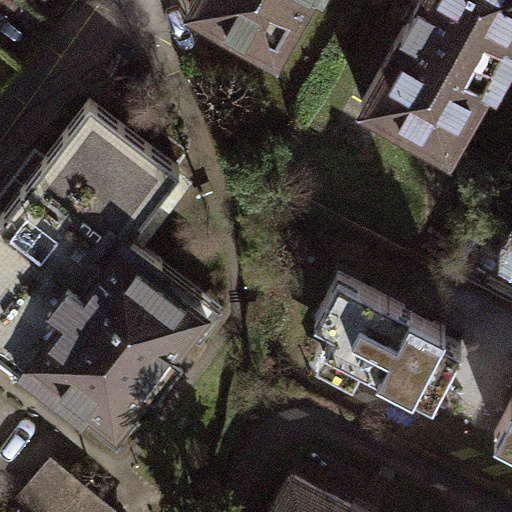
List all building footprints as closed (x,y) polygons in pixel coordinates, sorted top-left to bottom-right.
[(183,0),(182,2),(267,50),(294,0),(183,0)] [(511,0),(410,0),(356,98),(441,146),(479,79),(488,84),(510,43),(502,38),(511,19),(511,0)] [(171,163),(82,96),(0,203),(0,354),(5,358),(102,431),(165,348),(199,304),(148,265),(154,257),(120,231),(134,211),(171,163)] [(433,332),(437,325),(330,269),(307,314),(327,325),(312,353),(347,371),(352,360),(424,398),(453,342),(433,332)] [(511,381),(486,430),(511,443),(511,381)] [(63,511),(79,493),(40,460),(14,492),(38,511),(63,511)] [(363,511),(284,471),(262,511),(363,511)] [(102,511),(79,493),(63,511),(102,511)]
